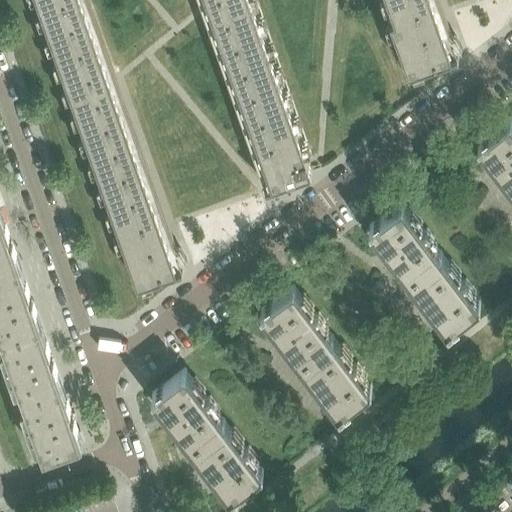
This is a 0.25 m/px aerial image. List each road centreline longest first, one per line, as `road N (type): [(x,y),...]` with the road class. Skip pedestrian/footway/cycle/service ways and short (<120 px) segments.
road 1 (residential): [(96,361),(129,350),(511,54)]
road 2 (residential): [(0,93),(96,361)]
road 3 (residential): [(125,444),(0,488)]
